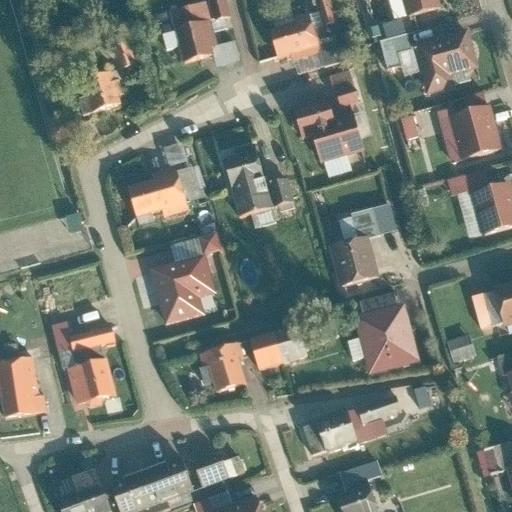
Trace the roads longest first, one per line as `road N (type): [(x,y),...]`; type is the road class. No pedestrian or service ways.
road 1 (residential): [(169,435),(91,166),(253,81)]
road 2 (residential): [(300,511),(264,422),(169,435)]
road 3 (residential): [(16,453),(169,435)]
